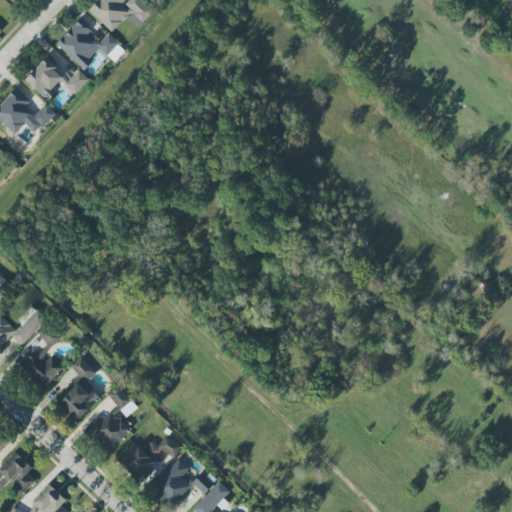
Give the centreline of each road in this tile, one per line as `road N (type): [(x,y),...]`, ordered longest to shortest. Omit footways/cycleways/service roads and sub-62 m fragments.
road 1 (residential): [(376,511),(156,297)]
road 2 (residential): [(128,511),(0,389)]
